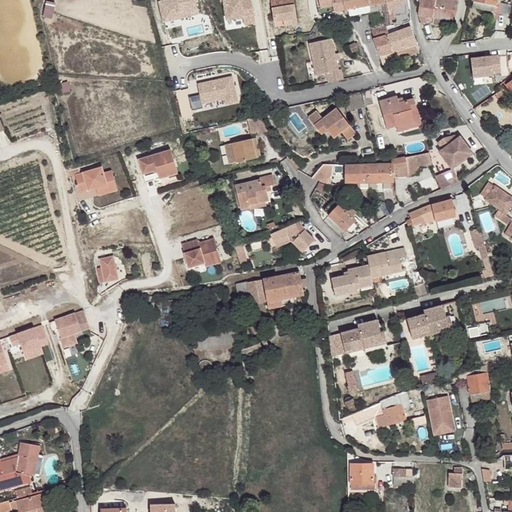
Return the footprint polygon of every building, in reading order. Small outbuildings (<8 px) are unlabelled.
[(293,0),(270,0),(274,23),(283,21),(297,19),(293,0)] [(334,12),(345,9),(349,9),(369,5),(367,0),(318,0),(321,9),(333,6),(334,12)] [(391,0),(387,2),(388,8),(409,3),(408,0),(391,0)] [(417,0),(420,1),(418,15),(420,24),(426,22),(425,16),(450,21),(452,21),(456,1),(450,0),(417,0)] [(496,4),(473,0),(472,6),(492,11),(494,11),(496,4)] [(496,4),(494,11),(492,11),(491,17),(498,18),(501,2),(496,1),(496,4)] [(384,13),(386,24),(391,24),(389,13),(388,8),(387,2),(382,3),(383,11),(384,14),(384,13)] [(369,5),(370,12),(383,11),(382,3),(369,5)] [(350,16),(370,12),(369,5),(349,9),(350,16)] [(449,27),(450,21),(425,16),(426,22),(426,24),(432,25),(432,24),(449,27)] [(371,26),(373,31),(383,27),(382,22),(371,26)] [(396,23),(386,27),(389,34),(398,31),(396,23)] [(373,39),(383,65),(399,59),(410,55),(420,52),(410,26),(398,31),(389,34),(386,27),(383,27),(373,31),(372,31),(374,39),(373,39)] [(331,39),(309,44),(314,61),(317,76),(327,73),(329,83),(343,80),(341,69),(338,70),(331,39)] [(349,46),(352,52),(358,49),(355,43),(349,46)] [(499,55),(471,59),(473,78),(493,75),(493,74),(501,73),(499,55)] [(370,90),(362,92),(365,105),(373,103),(370,90)] [(360,91),(343,95),(347,111),(364,107),(360,91)] [(397,96),(379,101),(387,128),(396,126),(414,120),(411,110),(416,108),(414,99),(404,101),(399,103),(398,99),(397,96)] [(416,108),(411,110),(414,120),(416,127),(419,126),(420,125),(421,124),(421,121),(417,108),(416,108)] [(342,132),(347,139),(356,133),(337,109),(323,120),(317,112),(309,118),(321,134),(327,129),(335,123),(342,132)] [(251,118),(246,119),(249,134),(257,133),(257,135),(269,132),(265,128),(261,115),(251,118)] [(414,120),(396,126),(398,132),(416,127),(414,120)] [(327,129),(334,138),(342,132),(335,123),(327,129)] [(444,138),(437,143),(443,150),(440,152),(452,168),(472,152),(458,134),(444,138)] [(256,138),(225,145),(229,164),(261,157),(259,150),(255,151),(254,147),(258,146),(256,138)] [(147,184),(179,174),(172,152),(140,162),(147,184)] [(392,164),(392,169),(397,168),(397,176),(408,176),(408,169),(420,167),(431,165),(429,153),(392,160),(392,164)] [(294,157),(290,159),(297,169),(301,165),(294,157)] [(332,165),(323,164),(312,178),(320,181),(330,185),(332,165)] [(368,164),(360,165),(360,183),(368,182),(368,164)] [(391,182),(393,182),(393,177),(392,169),(392,164),(378,164),(368,164),(368,182),(391,182)] [(360,165),(346,165),(346,167),(346,190),(361,190),(361,189),(360,183),(360,165)] [(420,167),(408,169),(408,176),(417,174),(421,168),(420,167)] [(76,177),(81,194),(97,189),(116,184),(113,173),(104,175),(103,169),(76,177)] [(435,176),(441,189),(459,181),(454,169),(435,176)] [(250,170),(233,174),(234,179),(251,176),(250,170)] [(235,185),(241,209),(250,207),(249,205),(265,201),(269,200),(267,192),(266,187),(270,186),(275,184),(273,175),(260,178),(261,180),(235,185)] [(116,184),(97,189),(99,197),(119,192),(116,184)] [(493,206),(506,215),(511,206),(511,198),(495,186),(485,200),(493,206)] [(414,224),(414,226),(425,221),(435,217),(436,221),(456,216),(454,206),(452,199),(432,204),(431,203),(409,213),(411,217),(414,224)] [(323,211),(345,231),(356,219),(352,216),(355,212),(343,200),(339,205),(334,200),(323,211)] [(249,205),(251,210),(267,206),(265,201),(249,205)] [(499,211),(495,216),(501,220),(505,215),(499,211)] [(505,215),(501,220),(507,224),(511,219),(505,215)] [(300,221),(271,235),(278,247),(293,241),(304,252),(315,240),(305,230),(300,221)] [(479,229),(470,231),(475,250),(479,249),(485,247),(485,246),(483,241),(480,232),(479,229)] [(199,241),(183,246),(190,269),(206,264),(205,263),(221,258),(216,240),(200,245),(199,241)] [(479,249),(482,260),(488,258),(485,247),(479,249)] [(369,265),(372,278),(402,271),(400,258),(409,256),(407,248),(385,252),(385,254),(376,256),(376,254),(367,256),(369,265)] [(114,257),(101,260),(106,282),(118,280),(114,257)] [(205,263),(206,264),(207,268),(223,263),(221,258),(205,263)] [(275,267),(276,276),(299,272),(298,266),(297,262),(275,267)] [(331,278),(335,296),(357,291),(357,289),(356,285),(373,281),(372,278),(369,265),(348,269),(348,271),(349,274),(345,275),(331,278)] [(250,295),(252,303),(267,300),(267,301),(268,309),(282,306),(285,305),(283,298),(304,294),(303,287),(308,286),(306,278),(301,279),(300,271),(299,272),(276,276),(248,282),(236,284),(239,298),(245,296),(250,295)] [(423,282),(414,285),(417,295),(426,293),(423,282)] [(407,318),(412,339),(431,334),(432,337),(454,331),(450,316),(447,317),(443,305),(424,310),(425,314),(407,318)] [(85,311),(56,321),(65,347),(77,343),(74,334),(90,328),(85,311)] [(329,336),(332,355),(364,348),(375,345),(373,334),(380,333),(377,319),(358,324),(359,328),(329,336)] [(234,327),(208,329),(208,349),(235,347),(234,327)] [(208,329),(193,329),(193,349),(208,349),(208,329)] [(364,348),(365,351),(387,346),(384,332),(380,333),(373,334),(375,345),(364,348)] [(6,363),(0,364),(0,371),(9,369),(6,363)] [(460,380),(461,380),(468,378),(470,394),(490,390),(487,373),(492,372),(491,363),(477,367),(458,374),(459,375),(460,380)] [(353,371),(345,373),(348,386),(349,393),(358,391),(353,371)] [(422,384),(439,380),(437,373),(421,377),(422,384)] [(441,381),(442,385),(460,380),(459,375),(441,380),(441,381)] [(430,384),(429,383),(423,385),(425,395),(440,391),(437,382),(430,384)] [(410,391),(411,397),(419,393),(416,388),(414,390),(410,391)] [(470,394),(471,402),(491,399),(490,390),(470,394)] [(376,416),(379,428),(406,420),(399,395),(381,402),(384,414),(376,416)] [(448,396),(426,400),(432,428),(454,424),(448,396)] [(454,424),(432,428),(433,435),(455,431),(454,424)] [(0,459),(0,490),(30,482),(30,475),(35,476),(40,446),(21,442),(18,455),(18,457),(1,462),(0,459)] [(511,454),(503,455),(503,469),(511,468),(511,454)] [(351,464),(351,483),(376,483),(377,483),(377,476),(373,476),(373,464),(351,464)] [(393,469),(392,476),(406,477),(412,477),(412,468),(393,469)] [(448,487),(462,487),(462,468),(454,468),(454,473),(449,473),(448,487)] [(485,469),(482,469),(484,481),(491,480),(490,470),(485,469)] [(18,498),(33,494),(31,487),(16,491),(18,498)] [(33,508),(34,511),(44,511),(40,494),(17,501),(19,509),(20,511),(33,508)] [(9,503),(9,501),(0,503),(0,509),(10,506),(9,503)] [(19,509),(17,501),(9,503),(10,506),(12,511),(19,509)]
